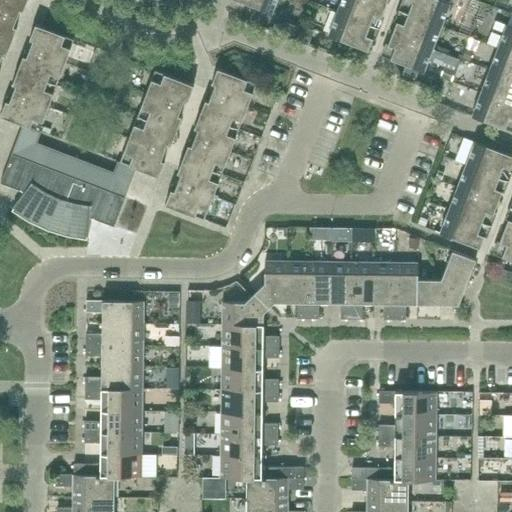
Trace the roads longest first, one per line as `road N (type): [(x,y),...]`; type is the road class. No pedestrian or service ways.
road 1 (residential): [(324,511),(326,382),(338,360),(357,351),(511,352)]
road 2 (residential): [(35,325),(35,295),(52,273),(226,264),(255,213),(286,203)]
road 3 (residential): [(36,511),(35,325)]
